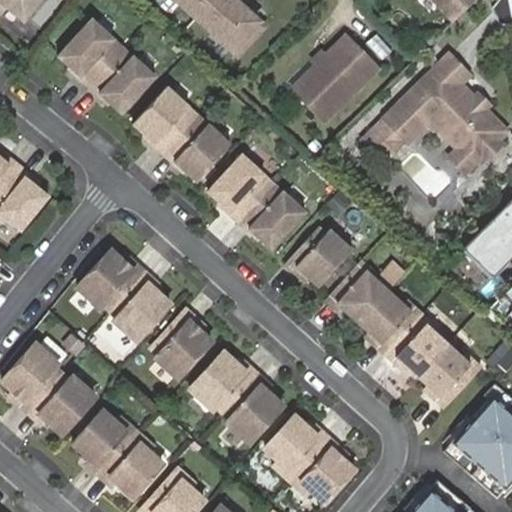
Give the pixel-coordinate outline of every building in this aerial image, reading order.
[(0,0),(0,6),(1,6),(19,21),(35,0),(0,0)] [(258,23),(231,0),(173,0),(231,53),(258,23)] [(425,0),(438,13),(451,0),(425,0)] [(88,18),(54,56),(73,73),(72,75),(85,86),(120,47),(88,18)] [(342,36),(289,87),(320,119),(373,67),(342,36)] [(120,47),(85,86),(97,98),(99,96),(118,114),(152,76),(120,47)] [(424,121),(468,171),(504,139),(460,90),(471,80),(450,56),(380,119),(401,142),(424,121)] [(195,114),(163,86),(129,123),(148,140),(146,142),(159,154),(195,114)] [(227,143),(195,114),(159,154),(172,165),(174,163),(193,181),(227,143)] [(238,153),(204,191),(223,208),(221,210),(234,221),(269,182),(238,153)] [(0,187),(18,166),(5,156),(1,160),(0,159),(0,187)] [(30,176),(18,166),(0,187),(0,220),(2,218),(17,230),(45,195),(36,188),(26,181),(30,176)] [(39,183),(30,176),(26,181),(36,188),(39,183)] [(269,182),(234,221),(247,233),(249,231),(268,248),(301,211),(269,182)] [(511,192),(458,246),(487,276),(511,251),(511,192)] [(315,229),(282,266),(294,277),(298,272),(306,279),(316,288),(349,252),(326,231),(322,235),(315,229)] [(107,250),(73,287),(96,307),(100,303),(107,310),(141,272),(129,261),(125,266),(116,258),(107,250)] [(129,261),(120,254),(116,258),(125,266),(129,261)] [(374,271),(359,258),(322,300),(334,311),(338,307),(356,322),(385,289),(370,276),(374,271)] [(153,283),(141,272),(107,310),(114,316),(110,320),(133,340),(166,303),(157,295),(148,287),(153,283)] [(306,279),(298,272),(294,277),(302,284),(306,279)] [(511,279),(484,306),(494,317),(498,321),(506,312),(511,316),(511,327),(509,331),(511,333),(511,279)] [(161,291),(153,283),(148,287),(157,295),(161,291)] [(400,303),(385,289),(356,322),(365,331),(373,338),(369,343),(381,353),(418,312),(404,299),(400,303)] [(488,324),(494,317),(484,306),(476,314),(488,324)] [(181,310),(148,348),(155,354),(151,358),(174,378),(206,342),(197,333),(189,325),(192,321),(181,310)] [(433,325),(418,312),(381,353),(393,364),(397,360),(405,367),(414,376),(444,343),(429,329),(433,325)] [(201,329),(192,321),(189,325),(197,333),(201,329)] [(373,338),(365,331),(361,335),(369,343),(373,338)] [(72,352),(80,344),(68,334),(61,342),(72,352)] [(459,356),(444,343),(414,376),(424,384),(432,391),(428,396),(440,407),(473,370),(477,366),(463,352),(459,356)] [(31,344),(0,379),(0,382),(8,389),(16,397),(12,401),(25,412),(58,374),(51,367),(54,364),(31,344)] [(219,352),(185,388),(208,409),(211,406),(219,412),(220,411),(253,374),(240,363),(237,367),(228,360),(219,352)] [(240,363),(232,356),(228,360),(237,367),(240,363)] [(405,367),(397,360),(393,364),(401,372),(405,367)] [(58,374),(25,412),(36,422),(40,418),(49,426),(58,434),(91,396),(69,376),(65,380),(58,374)] [(265,385),(253,374),(220,411),(219,412),(225,419),(222,422),(245,442),(278,405),(269,397),(261,389),(265,385)] [(511,412),(506,408),(490,394),(497,385),(492,380),(481,393),(486,397),(470,415),(462,424),(444,445),(456,455),(460,450),(491,476),(486,481),(498,492),(511,475),(511,412)] [(432,391),(424,384),(420,389),(428,396),(432,391)] [(273,392),(265,385),(261,389),(269,397),(273,392)] [(511,400),(511,397),(497,385),(490,394),(506,408),(511,400)] [(16,397),(8,389),(4,394),(12,401),(16,397)] [(84,463),(96,474),(133,433),(117,419),(114,422),(99,410),(70,443),(88,459),(84,463)] [(462,424),(470,415),(465,411),(457,420),(462,424)] [(289,417),(260,450),(274,463),(271,466),(286,480),(323,439),(311,428),(307,433),(299,425),(289,417)] [(49,426),(40,418),(36,422),(45,430),(49,426)] [(311,428),(302,420),(299,425),(307,433),(311,428)] [(131,495),(159,462),(145,450),(148,446),(133,433),(96,474),(109,484),(112,480),(121,487),(131,495)] [(323,439),(286,480),(302,494),(305,490),(319,503),(348,470),(339,462),(331,454),(335,450),(323,439)] [(444,445),(440,449),(494,496),(498,492),(486,481),(491,476),(460,450),(456,455),(444,445)] [(343,457),(335,450),(331,454),(339,462),(343,457)] [(88,459),(80,451),(76,456),(84,463),(88,459)] [(189,511),(201,499),(186,486),(190,482),(174,469),(138,510),(140,511),(189,511)] [(474,511),(435,477),(431,481),(443,492),(438,497),(455,511),(474,511)] [(121,487),(112,480),(109,484),(117,492),(121,487)] [(455,511),(438,497),(443,492),(431,481),(413,503),(405,511),(404,511),(455,511)] [(405,511),(413,503),(408,498),(400,507),(405,511)]
